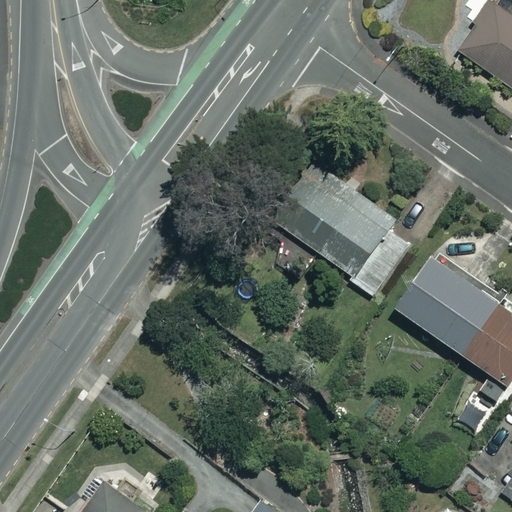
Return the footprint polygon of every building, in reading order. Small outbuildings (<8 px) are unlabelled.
[(511,15),(490,1),(456,53),(511,91),(511,15)] [(323,168),(279,230),(372,298),(417,235),(323,168)] [(511,310),(511,312),(430,254),(392,307),(505,387),(511,376),(511,310)] [(511,406),(471,462),(511,491),(511,406)] [(148,511),(150,509),(103,478),(81,511),(148,511)]
